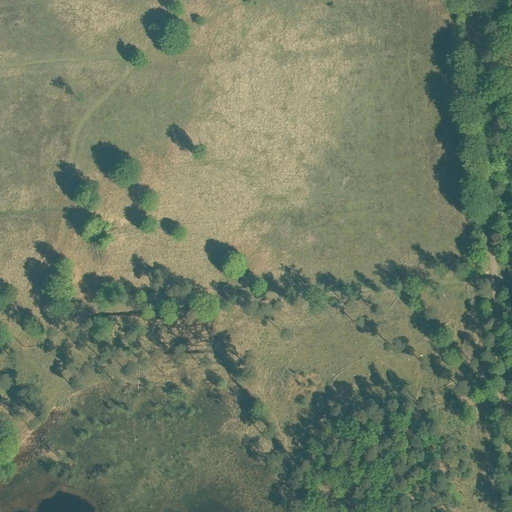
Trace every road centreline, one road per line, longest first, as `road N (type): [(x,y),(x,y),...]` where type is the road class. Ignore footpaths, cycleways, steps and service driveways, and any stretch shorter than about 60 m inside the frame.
road 1 (track): [(511,274),(0,311)]
road 2 (track): [(511,478),(473,0)]
